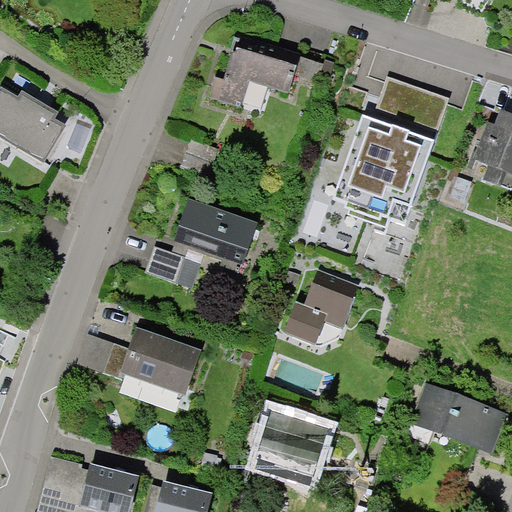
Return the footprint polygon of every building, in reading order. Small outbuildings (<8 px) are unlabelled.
[(230,86),(217,82),(209,108),(241,118),(244,108),(265,115),(272,92),(294,99),(308,56),(246,37),(230,86)] [(359,108),(329,199),(411,226),(441,135),(435,133),(447,97),(384,76),(373,113),(359,108)] [(77,124),(7,84),(0,97),(0,153),(4,146),(50,172),(77,124)] [(511,117),(507,116),(501,129),(492,125),(475,167),(491,174),(485,187),(511,197),(511,117)] [(226,156),(193,144),(182,174),(215,186),(226,156)] [(262,232),(194,207),(177,254),(156,247),(145,279),(197,298),(210,261),(225,267),(222,275),(244,282),(262,232)] [(363,289),(321,274),(310,304),(299,300),(285,339),(319,351),(343,342),(363,289)] [(89,337),(80,363),(192,397),(206,350),(142,330),(133,352),(89,337)] [(511,416),(428,385),(412,427),(495,458),(511,416)] [(336,431),(272,409),(254,460),(318,482),(336,431)] [(94,471),(53,461),(40,511),(98,511),(100,511),(135,511),(145,476),(96,463),(94,471)] [(214,511),(219,495),(171,481),(151,499),(147,511),(214,511)]
